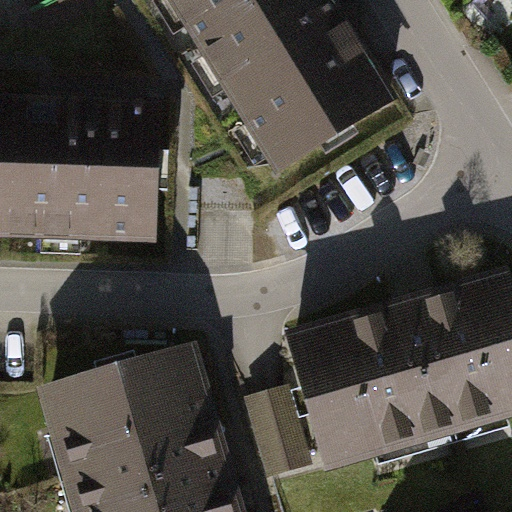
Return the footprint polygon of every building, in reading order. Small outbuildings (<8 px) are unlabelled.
[(332,0),(165,0),(274,176),(395,103),(332,0)] [(0,239),(154,246),(160,101),(72,97),(0,94),(0,239)] [(511,415),(511,270),(510,265),(288,327),(328,468),(511,415)] [(68,511),(242,511),(192,341),(35,390),(68,511)] [(290,386),(245,399),(268,477),(313,464),(290,386)]
